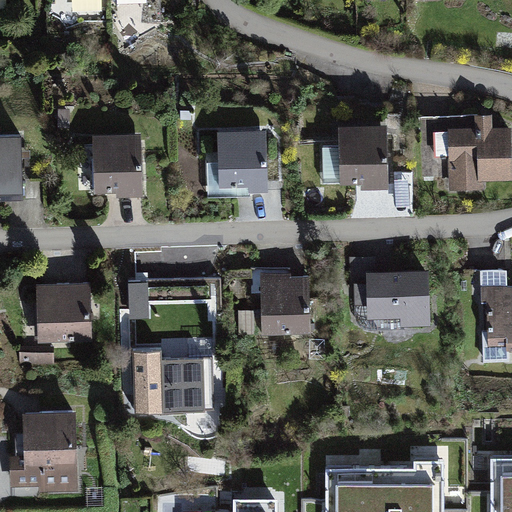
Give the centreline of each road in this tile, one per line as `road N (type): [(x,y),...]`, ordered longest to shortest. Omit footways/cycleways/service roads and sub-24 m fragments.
road 1 (residential): [(511,222),(0,241)]
road 2 (residential): [(216,0),(246,24),(373,62),(511,89)]
